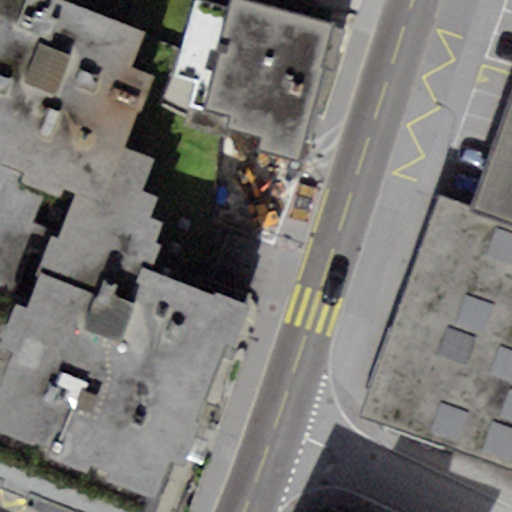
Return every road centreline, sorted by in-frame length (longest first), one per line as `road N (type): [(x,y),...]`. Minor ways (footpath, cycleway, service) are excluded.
road 1 (secondary): [(278,427),(410,0)]
road 2 (residential): [(278,427),(442,511)]
